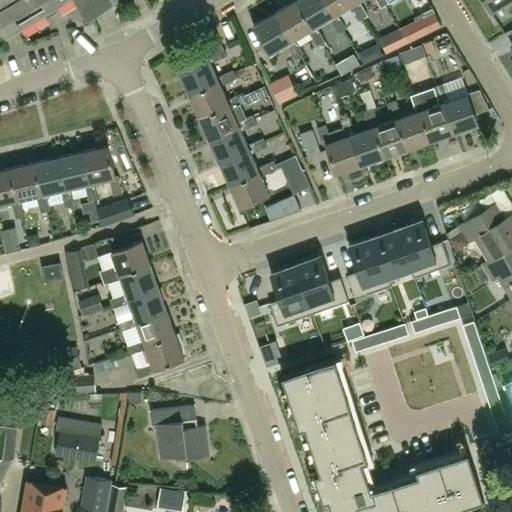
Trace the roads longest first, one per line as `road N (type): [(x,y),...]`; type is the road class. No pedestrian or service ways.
road 1 (residential): [(205,274),(511,162)]
road 2 (residential): [(289,511),(205,274)]
road 3 (residential): [(205,274),(119,64)]
road 4 (residential): [(445,0),(511,108)]
road 5 (residential): [(0,104),(119,64)]
